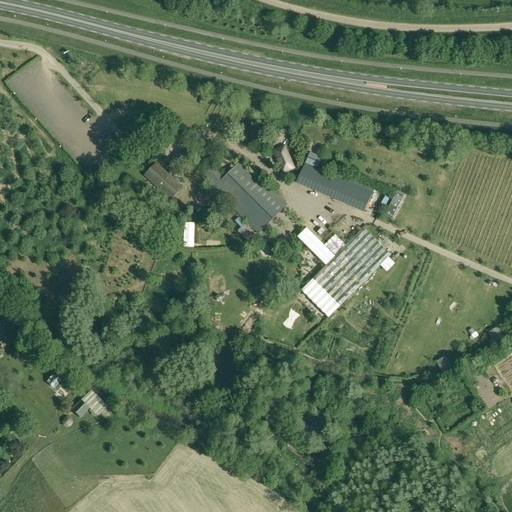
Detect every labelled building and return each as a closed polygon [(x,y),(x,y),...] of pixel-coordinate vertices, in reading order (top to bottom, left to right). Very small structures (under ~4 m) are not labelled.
[(286,145),(273,151),(282,174),(295,169),(286,145)] [(169,162),(177,171),(189,158),(181,150),(169,162)] [(306,163),(317,168),(322,158),(310,153),(306,163)] [(201,178),(258,235),(287,206),(242,160),(225,177),(214,165),(201,178)] [(297,183),(364,214),(375,190),(344,177),(342,181),(305,164),(297,183)] [(146,177),(171,201),(182,189),(157,165),(146,177)] [(398,191),(394,199),(385,216),(391,219),(392,219),(404,194),(398,191)] [(387,205),(393,197),(388,194),(383,202),(387,205)] [(329,318),(391,256),(363,228),(335,257),(307,228),(298,238),(326,266),(301,291),(329,318)] [(47,382),(55,390),(62,382),(54,375),(47,382)] [(72,410),(80,418),(89,409),(97,417),(107,406),(91,391),(72,410)]
